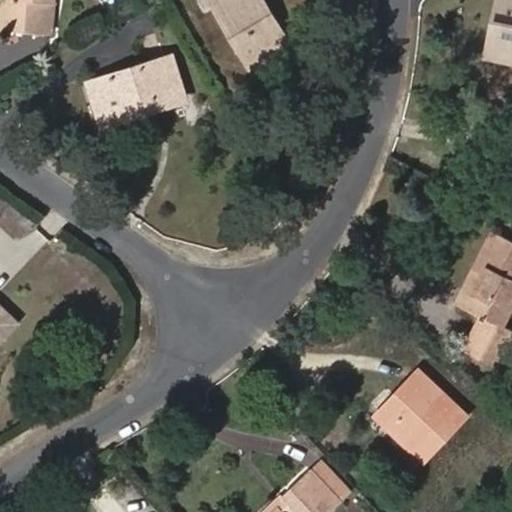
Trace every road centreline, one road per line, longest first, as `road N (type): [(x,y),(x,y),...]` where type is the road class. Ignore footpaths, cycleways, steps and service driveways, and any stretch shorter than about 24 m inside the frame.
road 1 (residential): [(395,0),(383,108),(360,177),(313,257),(243,331)]
road 2 (residential): [(0,147),(243,331)]
road 3 (residential): [(243,331),(174,385),(0,486)]
